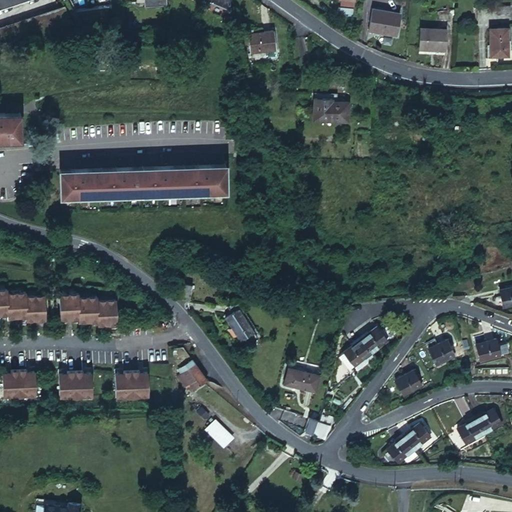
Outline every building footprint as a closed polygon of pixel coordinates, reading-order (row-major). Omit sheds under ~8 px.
[(144,0),(144,3),(145,9),(168,7),(167,0),(144,0)] [(229,0),(210,0),(210,2),(231,10),(229,0)] [(511,5),(501,6),(501,13),(511,13),(511,5)] [(0,48),(79,24),(69,6),(0,28),(0,48)] [(400,13),(375,8),(370,30),(396,35),(400,13)] [(418,28),(418,48),(428,48),(430,29),(418,28)] [(508,28),(491,28),(491,56),(508,56),(508,28)] [(430,29),(428,48),(444,49),(444,30),(430,29)] [(272,32),(247,34),(249,55),(274,53),(272,32)] [(333,99),(314,98),(314,122),(349,123),(349,103),(333,102),(333,99)] [(19,113),(0,113),(0,140),(20,140),(19,113)] [(375,131),(375,141),(397,142),(397,132),(375,131)] [(224,166),(59,170),(60,197),(225,193),(224,166)] [(183,295),(181,300),(194,303),(196,287),(178,283),(177,294),(183,295)] [(9,287),(0,287),(2,312),(11,312),(10,291),(9,287)] [(511,287),(500,290),(503,304),(511,302),(511,287)] [(19,290),(10,291),(11,312),(11,316),(20,315),(19,290)] [(28,290),(19,290),(20,315),(29,315),(28,294),(28,290)] [(71,291),(62,292),(63,317),(73,316),(71,291)] [(80,291),(71,291),(73,316),(82,316),(81,295),(80,291)] [(37,293),(28,294),(29,315),(30,319),(39,318),(37,293)] [(47,293),(37,293),(39,318),(49,318),(47,293)] [(99,293),(90,294),(91,319),(101,319),(99,297),(99,293)] [(90,294),(81,295),(82,316),(82,319),(91,319),(90,294)] [(118,296),(109,297),(110,322),(120,321),(118,296)] [(109,297),(99,297),(101,319),(101,322),(110,322),(109,297)] [(251,336),(236,313),(223,322),(236,345),(251,336)] [(373,329),(358,340),(370,354),(385,343),(373,329)] [(370,354),(358,340),(342,351),(353,366),(370,354)] [(446,343),(427,351),(433,366),(453,358),(446,343)] [(497,343),(476,348),(479,363),(500,359),(497,343)] [(370,354),(353,366),(356,370),(373,358),(370,354)] [(183,376),(180,378),(191,394),(203,385),(191,370),(188,365),(180,371),(183,376)] [(6,371),(7,395),(23,394),(23,387),(22,370),(22,367),(14,368),(14,371),(6,371)] [(23,387),(23,394),(39,393),(39,386),(38,369),(30,370),(30,367),(22,367),(22,370),(23,387)] [(119,371),(120,395),(136,394),(136,387),(135,370),(134,367),(127,368),(127,371),(119,371)] [(136,387),(136,394),(152,393),(152,386),(151,369),(143,370),(142,367),(134,367),(135,370),(136,387)] [(64,396),(80,395),(79,388),(78,371),(78,368),(70,369),(70,371),(62,372),(64,396)] [(79,388),(80,395),(96,394),(94,370),(86,370),(86,368),(78,368),(78,371),(79,388)] [(317,380),(287,373),(282,390),(312,397),(317,380)] [(409,373),(389,382),(395,395),(414,387),(409,373)] [(487,412),(469,421),(475,435),(494,427),(487,412)] [(314,418),(306,417),(303,429),(311,431),(314,418)] [(329,419),(318,417),(314,432),(325,434),(329,419)] [(223,448),(234,437),(215,418),(204,429),(223,448)] [(475,435),(469,421),(449,430),(456,443),(475,435)] [(417,424),(400,431),(406,445),(424,439),(417,424)] [(406,445),(400,431),(381,439),(387,453),(406,445)] [(71,506),(43,503),(42,511),(79,511),(80,503),(71,502),(71,506)]
